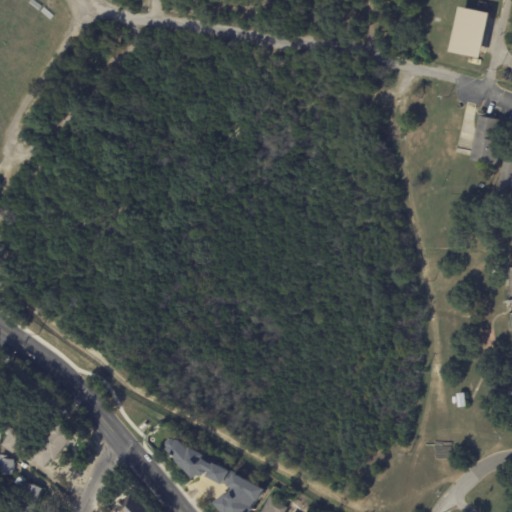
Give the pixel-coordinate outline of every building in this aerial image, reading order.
[(452,52),(482,58),(492,13),(461,7),(452,52)] [(493,114),(492,117),(504,120),(500,141),(505,142),(500,165),(474,160),(483,116),(480,114),(481,110),(493,114)] [(511,197),(501,195),(509,151),(511,151),(511,197)] [(467,398),(469,406),(461,408),(459,395),(467,394),(467,398)] [(74,438),(56,460),(54,458),(46,467),(33,457),(52,434),(50,432),(61,419),(78,433),(74,438)] [(18,448),(14,453),(3,445),(9,435),(6,433),(10,427),(14,429),(14,428),(26,436),(18,448)] [(225,511),(219,504),(231,493),(232,495),(236,490),(211,477),(213,473),(213,472),(207,477),(204,474),(200,478),(200,477),(198,479),(190,470),(189,470),(182,462),(183,461),(173,450),(175,449),(173,446),(173,443),(178,440),(181,440),(183,442),(185,440),(194,451),(196,449),(209,456),(207,458),(210,461),(218,466),(218,463),(266,490),(259,502),(258,501),(254,507),(256,510),(253,511),(225,511)] [(15,473),(9,473),(9,474),(0,473),(0,456),(2,457),(2,454),(11,455),(10,457),(16,458),(15,473)] [(26,480),(22,484),(18,481),(23,475),(27,479),(26,480)] [(46,488),(33,511),(0,511),(4,504),(19,511),(29,492),(23,489),(27,481),(37,486),(38,484),(46,488)] [(119,511),(118,510),(124,506),(123,504),(131,498),(132,499),(137,494),(151,511),(119,511)] [(283,502),(286,504),(285,506),(291,509),(289,511),(267,511),(275,498),(283,502)]
